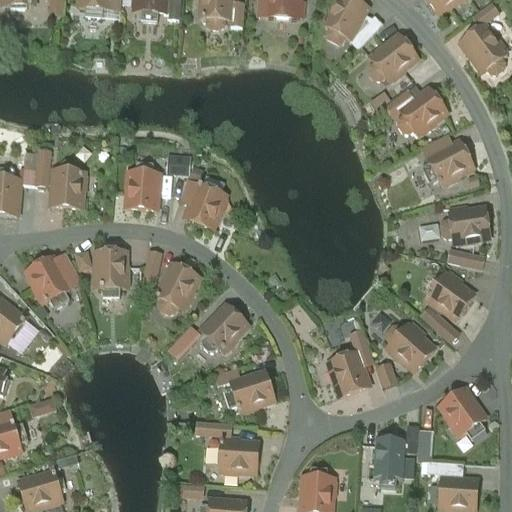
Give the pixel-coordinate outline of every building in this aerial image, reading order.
[(33,0),(1,0),(1,7),(3,7),(3,10),(10,10),(10,13),(27,13),(27,10),(29,10),(29,11),(31,11),(31,10),(33,10),(33,0)] [(61,0),(51,0),(51,9),(61,9),(61,0)] [(109,0),(77,0),(77,8),(79,8),(79,11),(85,12),(85,22),(102,23),(102,13),(109,14),(109,7),(111,7),(111,4),(110,4),(109,0)] [(165,0),(133,0),(133,12),(135,12),(134,16),(141,16),(140,26),(157,27),(158,18),(164,18),(165,5),(167,5),(167,3),(165,2),(165,0)] [(232,0),(202,0),(202,2),(200,2),(199,19),(201,19),(201,23),(203,23),(202,24),(205,24),(205,23),(207,23),(207,30),(210,34),(219,35),(224,31),(224,25),(230,25),(232,8),(232,0)] [(298,0),(268,0),(268,4),(266,4),(265,18),(267,18),(267,21),(297,24),(298,0)] [(367,13),(342,0),(340,0),(324,30),(329,34),(325,42),(340,50),(345,42),(350,45),(367,13)] [(423,0),(439,21),(453,10),(454,12),(465,3),(464,1),(466,0),(423,0)] [(244,9),(232,8),(230,25),(230,32),(242,32),(244,9)] [(61,9),(51,9),(50,21),(60,21),(61,9)] [(492,10),(473,24),(479,33),(498,19),(492,10)] [(374,22),(358,39),(366,47),(383,30),(374,22)] [(484,31),(460,49),(482,78),(487,74),(490,79),(496,80),(503,74),(504,69),(500,64),(505,60),(503,57),(505,56),(496,45),(495,46),(484,31)] [(358,39),(349,48),(358,56),(366,47),(358,39)] [(398,41),(370,64),(374,69),(369,73),(369,78),(374,85),(380,86),(385,82),(389,87),(392,85),(393,86),(404,77),(403,76),(417,65),(398,41)] [(400,116),(404,121),(398,125),(398,131),(403,138),(409,139),(414,135),(418,140),(420,138),(422,140),(435,129),(434,128),(446,119),(428,95),(414,106),(400,116)] [(414,106),(408,97),(394,108),(400,116),(414,106)] [(394,108),(385,114),(392,122),(400,116),(394,108)] [(459,147),(427,164),(430,169),(421,174),(429,189),(438,185),(439,187),(438,187),(439,189),(440,189),(441,190),(444,189),(445,190),(458,184),(457,182),(473,174),(459,147)] [(49,156),(39,155),(38,167),(48,168),(49,156)] [(169,159),(168,177),(189,178),(190,160),(169,159)] [(74,167),(65,166),(60,170),(60,176),(54,176),(51,211),(81,214),(82,196),(84,196),(85,182),(83,182),(84,178),(77,178),(78,171),(74,167)] [(48,168),(38,167),(36,191),(46,192),(48,168)] [(127,176),(124,212),(158,214),(160,179),(150,178),(150,172),(137,171),(137,177),(127,176)] [(14,176),(0,174),(0,184),(14,185),(14,176)] [(0,184),(0,219),(17,221),(20,186),(14,185),(0,184)] [(199,190),(188,185),(180,207),(190,210),(197,190),(199,191),(199,190)] [(199,190),(199,191),(197,190),(190,210),(185,224),(212,234),(219,218),(221,218),(226,205),(224,204),(225,201),(201,192),(202,191),(199,190)] [(484,214),(449,219),(450,225),(444,227),(440,231),(442,240),(446,243),(453,242),(454,249),(457,248),(458,250),(474,247),(474,245),(489,243),(484,214)] [(149,254),(142,288),(158,291),(165,257),(149,254)] [(461,258),(449,256),(447,266),(459,269),(461,258)] [(87,257),(75,260),(79,276),(91,273),(87,257)] [(125,258),(96,258),(96,275),(94,275),(94,289),(96,289),(96,293),(101,293),(101,295),(102,295),(102,303),(119,303),(119,293),(125,293),(125,290),(127,290),(127,273),(125,273),(125,258)] [(484,264),(461,258),(459,269),(482,274),(484,264)] [(51,262),(25,276),(46,312),(72,297),(51,262)] [(180,266),(163,296),(167,299),(164,305),(165,314),(174,319),(184,317),(187,311),(193,314),(211,284),(180,266)] [(473,301),(444,280),(430,301),(428,300),(427,302),(428,303),(427,304),(430,306),(429,308),(440,316),(441,315),(456,325),(473,301)] [(25,325),(0,305),(0,345),(3,348),(4,346),(7,348),(11,343),(13,345),(24,331),(21,329),(22,328),(23,329),(25,327),(24,326),(25,325)] [(233,308),(208,334),(233,357),(257,331),(233,308)] [(437,321),(430,329),(438,336),(445,328),(437,321)] [(458,340),(445,328),(438,336),(451,348),(458,340)] [(192,330),(166,354),(175,363),(201,340),(192,330)] [(434,355),(407,331),(403,336),(398,332),(392,332),(386,339),(387,345),(391,349),(387,353),(390,356),(389,357),(399,367),(401,365),(414,377),(434,355)] [(360,336),(350,339),(354,351),(364,348),(360,336)] [(364,348),(354,351),(357,358),(362,373),(372,370),(364,348)] [(357,358),(329,368),(330,372),(328,372),(333,386),(335,385),(340,402),(369,392),(362,373),(357,358)] [(0,401),(3,403),(11,373),(0,369),(0,401)] [(389,370),(376,375),(383,393),(396,389),(389,370)] [(237,375),(223,379),(226,390),(231,389),(240,385),(237,375)] [(240,385),(231,389),(232,394),(223,397),(229,414),(238,411),(238,413),(237,413),(238,415),(239,415),(240,417),(243,416),(244,418),(257,413),(256,411),(274,406),(264,378),(240,385)] [(469,392),(436,411),(456,445),(469,438),(472,444),(487,436),(482,428),(487,424),(469,392)] [(54,402),(29,408),(32,421),(57,414),(54,402)] [(0,478),(5,477),(3,466),(22,460),(8,415),(0,417),(0,478)] [(212,430),(196,429),(195,439),(211,440),(212,430)] [(232,431),(212,430),(211,440),(231,442),(232,431)] [(402,485),(403,445),(374,444),(373,484),(382,484),(382,492),(393,492),(393,485),(402,485)] [(257,449),(222,447),(222,448),(220,448),(220,451),(222,451),(221,453),(218,453),(217,470),(220,470),(220,476),(223,476),(223,478),(237,479),(237,477),(255,479),(257,449)] [(439,468),(427,467),(427,479),(438,479),(439,468)] [(463,469),(439,468),(438,479),(462,481),(463,469)] [(53,477),(19,487),(25,511),(40,511),(44,511),(47,511),(58,509),(58,507),(61,506),(60,500),(63,499),(58,483),(55,483),(54,482),(55,481),(55,479),(53,479),(53,477)] [(330,511),(332,482),(303,480),(300,511),(330,511)] [(475,511),(477,486),(441,484),(441,490),(437,490),(436,507),(440,507),(439,511),(475,511)] [(177,489),(177,502),(204,503),(204,490),(177,489)]
